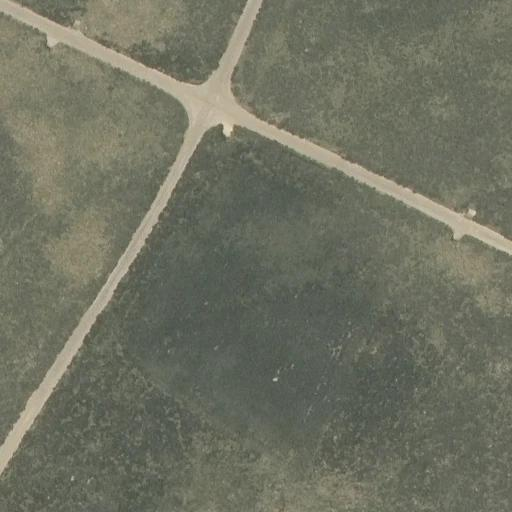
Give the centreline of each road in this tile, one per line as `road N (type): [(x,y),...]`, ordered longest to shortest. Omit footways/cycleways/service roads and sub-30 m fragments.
road 1 (track): [(0,7),(511,250)]
road 2 (track): [(0,459),(165,191),(255,0)]
